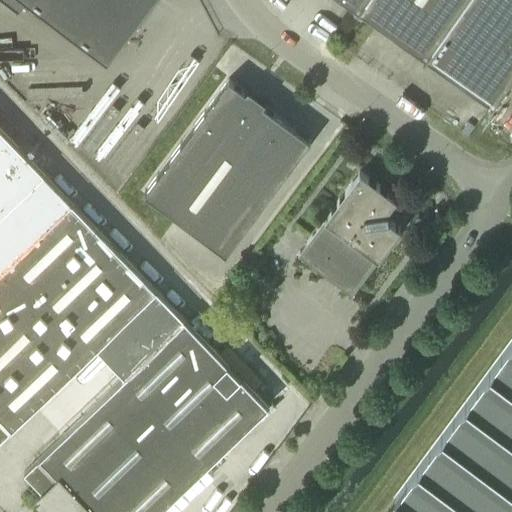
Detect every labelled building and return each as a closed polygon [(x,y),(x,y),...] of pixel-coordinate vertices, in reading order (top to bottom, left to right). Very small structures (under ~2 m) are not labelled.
[(30,0),(107,58),(151,0),(30,0)] [(346,0),(359,9),(365,0),(346,0)] [(365,0),(359,9),(427,56),(466,0),(365,0)] [(511,77),(511,0),(466,0),(427,56),(494,103),(511,77)] [(226,251),(311,138),(263,102),(266,99),(248,86),(245,89),(230,77),(218,93),(145,190),(226,251)] [(0,212),(43,170),(0,125),(0,212)] [(0,268),(0,437),(11,426),(97,344),(156,287),(72,199),(43,170),(0,212),(0,246),(11,258),(0,268)] [(360,170),(299,252),(352,292),(401,227),(388,217),(387,210),(397,197),(360,170)] [(125,373),(183,316),(156,287),(97,344),(125,373)] [(60,506),(65,511),(155,511),(269,403),(255,389),(183,316),(125,373),(25,469),(44,489),(38,494),(55,511),(60,506)] [(511,511),(511,338),(396,494),(393,492),(378,511),(511,511)]
